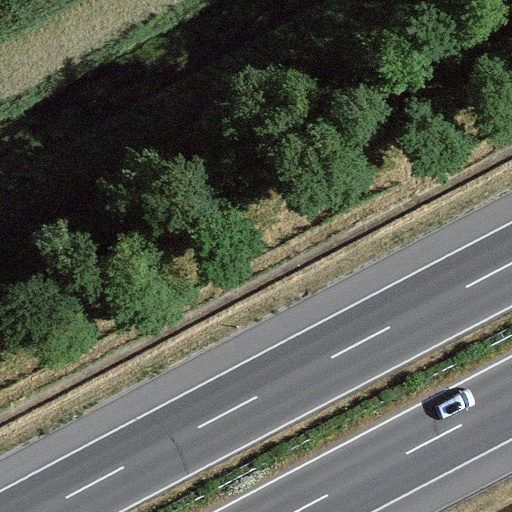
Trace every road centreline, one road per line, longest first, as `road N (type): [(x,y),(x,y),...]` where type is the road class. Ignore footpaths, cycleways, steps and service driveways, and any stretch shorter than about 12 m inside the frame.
road 1 (motorway): [(511,264),(40,511)]
road 2 (motorway): [(296,511),(511,399)]
